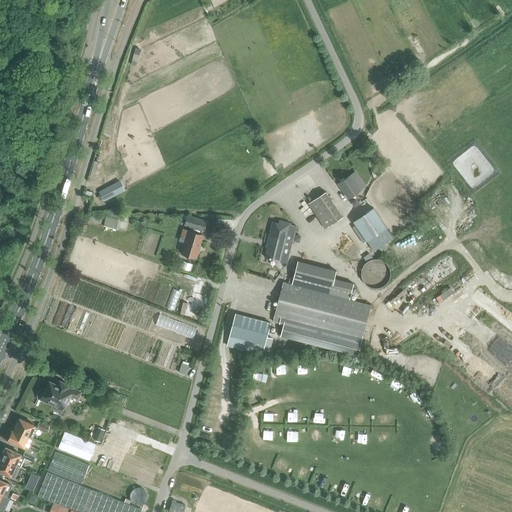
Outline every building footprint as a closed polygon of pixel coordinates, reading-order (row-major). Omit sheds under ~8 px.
[(378,158),(373,152),(369,155),(374,161),(378,158)] [(337,183),(348,199),(365,187),(354,171),(337,183)] [(119,181),(98,191),(104,201),(107,200),(124,190),(120,181),(119,180),(119,181)] [(308,203),(308,204),(325,229),(342,217),(325,191),(322,194),(308,203)] [(386,227),(373,207),(373,208),(353,221),(366,241),(386,227)] [(117,229),(120,213),(110,211),(108,219),(105,219),(104,226),(117,229)] [(202,230),(204,231),(206,220),(187,214),(187,215),(184,225),(190,227),(189,230),(201,234),(202,230)] [(181,253),(196,258),(203,234),(201,234),(189,230),(188,230),(187,230),(183,229),(179,242),(184,243),(181,253)] [(265,257),(287,262),(291,247),(283,245),(285,238),(292,240),(294,234),(273,229),(272,235),(270,234),(265,257)] [(369,253),(363,257),(366,262),(373,258),(369,253)] [(389,273),(389,270),(388,268),(387,266),(386,263),(384,262),(381,260),(379,260),(376,259),(373,259),(371,260),(368,261),(366,263),(365,265),(363,267),(363,270),(362,273),(363,275),(363,277),(364,280),(366,282),(368,283),(370,285),(373,286),(375,286),(378,286),(380,285),(382,285),(385,283),(387,280),(388,278),(389,276),(389,273)] [(291,284),(283,282),(272,321),(283,324),(280,335),(358,355),(361,343),(371,304),(349,299),(353,283),(334,278),(336,271),(297,261),(291,284)] [(173,289),(167,307),(175,309),(181,292),(173,289)] [(262,354),(264,349),(270,350),(273,337),(267,336),(271,322),(235,313),(226,345),(262,354)] [(184,373),(189,364),(184,361),(179,370),(184,373)] [(286,373),(286,363),(277,363),(277,373),(286,373)] [(347,369),(347,377),(356,377),(356,369),(347,369)] [(53,405),(52,408),(62,413),(64,408),(63,408),(63,407),(65,408),(70,396),(78,400),(82,391),(72,387),(69,385),(59,380),(57,384),(50,381),(45,390),(43,389),(39,391),(38,394),(39,398),(53,405)] [(391,381),(387,388),(392,390),(396,384),(391,381)] [(298,421),(298,412),(288,411),(288,421),(298,421)] [(37,426),(36,425),(19,418),(14,429),(33,438),(37,428),(36,428),(37,426)] [(36,428),(37,428),(41,430),(46,432),(49,425),(39,420),(37,426),(36,428)] [(98,427),(93,439),(100,442),(105,430),(98,427)] [(12,429),(8,439),(25,447),(26,448),(25,451),(38,457),(41,452),(38,450),(38,449),(29,445),(33,438),(14,429),(13,430),(12,429)] [(263,439),(273,439),(274,430),(264,429),(263,439)] [(96,444),(63,430),(57,446),(90,459),(96,444)] [(342,431),(331,431),(332,440),(342,440),(342,431)] [(22,454),(5,447),(0,458),(20,467),(24,458),(33,462),(35,457),(38,458),(38,457),(25,451),(24,451),(22,456),(21,455),(22,454)] [(88,464),(55,451),(47,469),(80,482),(88,464)] [(0,458),(0,471),(11,476),(15,477),(20,467),(0,458)] [(286,470),(289,462),(283,460),(280,468),(286,470)] [(38,497),(71,510),(76,511),(140,511),(141,510),(141,509),(48,472),(38,497)] [(326,484),(329,474),(320,472),(317,482),(326,484)] [(36,483),(39,476),(33,474),(31,473),(25,487),(32,490),(36,483)] [(9,497),(3,494),(0,492),(0,506),(4,508),(9,497)] [(370,505),(379,508),(382,499),(373,496),(370,505)] [(48,502),(39,498),(36,505),(45,509),(48,502)] [(182,511),(185,504),(173,500),(168,511),(182,511)] [(51,511),(29,503),(25,511),(51,511)]
